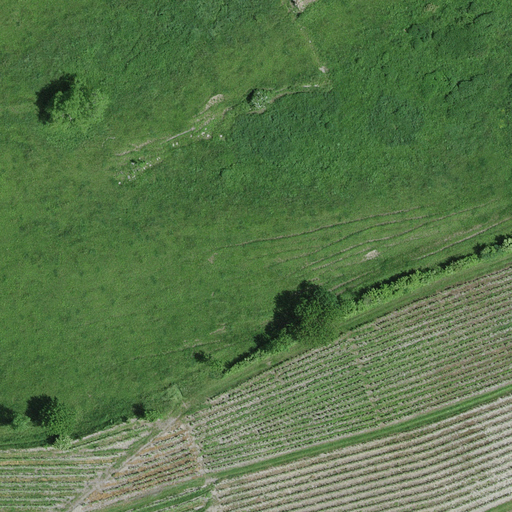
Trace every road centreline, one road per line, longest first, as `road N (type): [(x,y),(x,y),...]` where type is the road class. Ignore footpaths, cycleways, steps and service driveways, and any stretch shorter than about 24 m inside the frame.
road 1 (track): [(69,511),(184,406),(395,303),(511,262)]
road 2 (track): [(0,435),(46,436),(184,406)]
